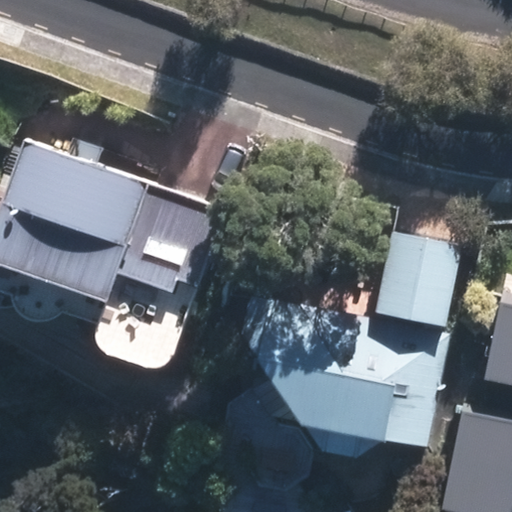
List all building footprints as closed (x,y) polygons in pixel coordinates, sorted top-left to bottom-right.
[(90,341),(99,353),(154,368),(166,359),(167,355),(173,358),(227,214),(19,137),(0,187),(0,303),(3,304),(12,298),(11,303),(23,319),(43,321),(53,313),(92,327),(90,341)] [(459,244),(393,230),(375,310),(442,324),(459,244)] [(511,294),(500,292),(482,372),(511,378),(511,294)] [(449,334),(269,301),(247,419),(427,453),(449,334)] [(511,511),(511,423),(460,412),(439,508),(459,511),(511,511)]
